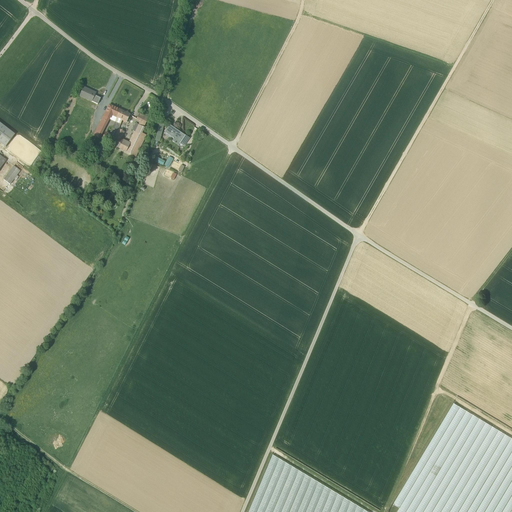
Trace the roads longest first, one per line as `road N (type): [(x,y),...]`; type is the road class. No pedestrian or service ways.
road 1 (track): [(232,147),(49,511)]
road 2 (track): [(242,511),(357,235)]
road 3 (track): [(511,251),(471,305),(387,511)]
road 4 (track): [(357,235),(494,0)]
road 5 (track): [(357,235),(511,329)]
road 6 (track): [(209,132),(357,235)]
road 7 (track): [(300,13),(459,67)]
road 8 (track): [(232,147),(303,0)]
road 9 (track): [(0,420),(133,511)]
